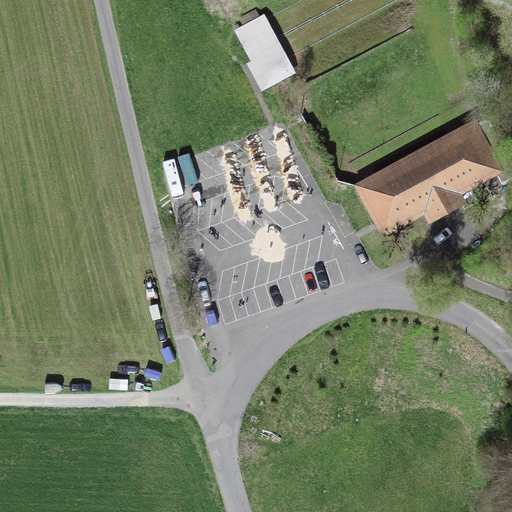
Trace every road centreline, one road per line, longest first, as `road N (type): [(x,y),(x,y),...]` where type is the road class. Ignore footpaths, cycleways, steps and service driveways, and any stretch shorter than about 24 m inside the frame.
road 1 (unclassified): [(220,403),(178,330),(99,0)]
road 2 (unclassified): [(220,403),(284,329),(362,297),(456,314),(511,356)]
road 3 (track): [(220,403),(0,398)]
